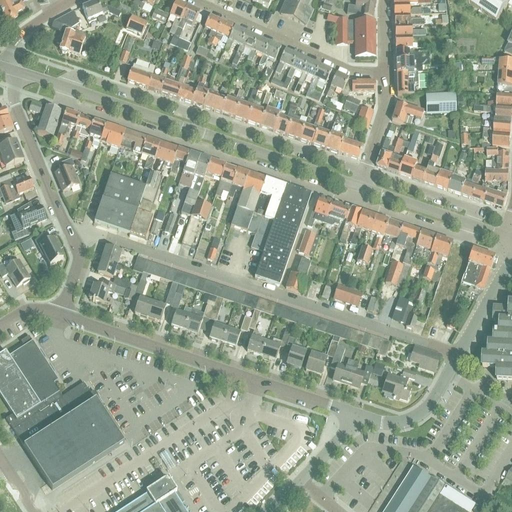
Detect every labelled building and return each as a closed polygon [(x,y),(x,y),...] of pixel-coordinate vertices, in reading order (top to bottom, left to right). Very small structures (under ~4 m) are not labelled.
[(0,0),(0,20),(4,19),(6,24),(17,19),(15,14),(24,10),(19,0),(8,0),(0,0)] [(151,9),(155,0),(134,0),(132,6),(142,11),(144,6),(151,9)] [(271,0),(252,0),(252,3),(260,6),(267,9),(271,0)] [(308,0),(286,0),(280,15),(287,18),(305,26),(311,13),(306,10),(310,2),(308,1),(308,0)] [(355,0),(355,7),(348,6),(347,15),(372,19),(374,10),(375,11),(376,0),(355,0)] [(463,0),(496,22),(507,5),(510,0),(463,0)] [(177,29),(186,7),(175,2),(169,17),(175,20),(172,28),(169,34),(174,36),(177,29)] [(97,3),(82,9),(88,23),(109,15),(105,7),(99,9),(97,3)] [(323,4),(321,11),(330,13),(332,7),(323,4)] [(119,6),(117,12),(131,18),(134,19),(135,15),(127,11),(128,9),(119,6)] [(429,16),(429,11),(421,12),(421,10),(411,10),(409,13),(409,12),(409,6),(393,7),(394,17),(409,17),(429,16)] [(199,13),(186,7),(177,29),(182,31),(187,22),(194,25),(195,23),(198,16),(199,13)] [(153,10),(150,18),(164,25),(167,16),(153,10)] [(73,13),(54,23),(65,27),(71,29),(79,24),(73,13)] [(211,46),(221,23),(209,17),(204,29),(211,32),(208,38),(210,39),(208,44),(211,46)] [(409,22),(409,17),(394,17),(394,27),(411,27),(424,26),(423,21),(411,21),(411,22),(409,22)] [(447,25),(446,17),(441,18),(441,22),(434,22),(435,26),(447,25)] [(131,19),(126,31),(141,37),(146,25),(131,19)] [(347,21),(336,21),(336,46),(336,47),(347,47),(347,43),(354,43),(354,60),(375,59),(374,23),(347,23),(347,21)] [(65,27),(54,23),(51,29),(63,33),(65,27)] [(221,23),(211,46),(215,48),(218,42),(220,43),(222,37),(229,40),(234,28),(221,23)] [(411,27),(394,27),(394,39),(411,38),(425,38),(425,33),(411,34),(411,27)] [(234,28),(229,40),(224,51),(229,53),(233,44),(239,47),(240,47),(246,34),(234,28)] [(59,37),(56,44),(61,46),(59,52),(60,52),(61,54),(64,56),(66,54),(67,55),(68,54),(79,58),(84,40),(86,36),(75,31),(73,37),(65,34),(63,38),(59,37)] [(239,47),(231,65),(236,67),(241,55),(248,58),(251,52),(257,39),(246,34),(240,47),(239,47)] [(120,63),(125,65),(134,40),(128,38),(123,52),(120,63)] [(411,38),(394,39),(395,50),(412,50),(411,38)] [(251,52),(248,58),(247,61),(252,63),(256,54),(263,57),(269,44),(257,39),(251,52)] [(263,57),(259,66),(263,68),(267,59),(275,62),(280,49),(269,44),(263,57)] [(205,59),(208,52),(198,48),(196,55),(205,59)] [(395,63),(429,62),(428,53),(413,54),(414,56),(408,56),(408,51),(395,52),(395,63)] [(296,57),(285,52),(275,74),(279,76),(283,67),(290,70),(291,70),(296,57)] [(284,85),(282,90),(286,92),(292,77),(299,80),(302,75),(308,62),(296,57),(291,70),(290,70),(284,85)] [(164,83),(160,94),(177,100),(182,86),(184,80),(190,63),(189,63),(190,60),(184,58),(180,69),(175,84),(174,87),(172,86),(174,80),(166,77),(164,83)] [(498,74),(499,74),(511,74),(511,62),(499,61),(498,74)] [(302,75),(299,80),(294,93),(298,95),(306,77),(313,80),(319,67),(308,62),(302,75)] [(395,63),(396,74),(417,74),(422,74),(422,67),(429,67),(429,62),(395,63)] [(194,65),(190,63),(184,80),(188,81),(191,75),(194,65)] [(147,89),(151,79),(153,73),(155,68),(150,67),(148,71),(133,66),(131,72),(127,83),(147,89)] [(331,72),(326,70),(319,67),(313,80),(305,98),(318,103),(321,97),(313,93),(318,82),(325,85),(331,72)] [(158,81),(151,79),(147,89),(160,94),(164,83),(168,72),(163,70),(161,76),(160,76),(158,81)] [(267,83),(272,72),(267,70),(262,81),(267,83)] [(417,74),(396,74),(396,86),(397,97),(413,96),(412,87),(417,86),(417,85),(417,74)] [(511,74),(499,74),(498,85),(511,85),(511,74)] [(336,75),(326,97),(330,99),(335,90),(341,93),(340,95),(346,98),(348,94),(352,83),(348,81),(348,80),(336,75)] [(196,90),(191,105),(203,109),(208,94),(202,92),(204,86),(203,86),(205,80),(201,78),(196,90)] [(272,80),(270,84),(282,90),(284,85),(272,80)] [(352,83),(348,94),(374,94),(375,83),(362,83),(352,83)] [(511,85),(498,85),(498,88),(497,95),(511,96),(511,85)] [(196,90),(182,86),(177,100),(191,105),(196,90)] [(221,115),(226,101),(225,101),(226,98),(219,95),(218,99),(216,98),(217,95),(208,92),(208,94),(203,109),(221,115)] [(247,107),(239,104),(234,119),(247,124),(252,109),(258,93),(253,92),(247,107)] [(275,92),(273,98),(284,102),(286,96),(275,92)] [(267,108),(271,96),(267,95),(263,107),(267,108)] [(425,116),(455,115),(454,95),(445,96),(442,96),(441,96),(437,96),(434,96),(425,96),(425,99),(425,116)] [(488,103),(487,108),(497,108),(511,109),(511,96),(497,95),(497,104),(488,103)] [(348,97),(343,109),(355,114),(360,102),(348,97)] [(226,100),(226,101),(221,115),(234,119),(239,104),(240,103),(234,102),(234,103),(226,100)] [(296,108),(296,109),(301,111),(305,102),(299,100),(296,108)] [(329,101),(326,108),(339,113),(342,106),(329,101)] [(52,139),(61,113),(45,107),(45,110),(41,109),(42,108),(31,104),(28,111),(39,115),(39,114),(43,115),(37,134),(52,139)] [(405,126),(408,118),(420,122),(423,114),(397,105),(391,122),(405,126)] [(260,112),(252,109),(247,124),(260,128),(265,112),(266,112),(266,111),(267,108),(263,107),(261,111),(260,110),(260,112)] [(491,121),(494,121),(511,122),(511,111),(511,109),(497,108),(487,108),(483,108),(474,108),(473,113),(491,114),(491,121)] [(0,121),(8,118),(5,109),(0,110),(0,121)] [(361,109),(359,116),(371,120),(373,113),(361,109)] [(265,112),(260,128),(273,133),(278,118),(279,115),(274,113),(266,111),(266,112),(265,112)] [(286,121),(278,118),(273,133),(286,137),(293,117),(294,113),(289,111),(287,118),(286,121)] [(304,127),(299,142),(312,146),(317,132),(323,114),(324,112),(319,111),(312,130),(304,127)] [(76,128),(80,117),(66,112),(55,145),(60,147),(64,136),(65,136),(69,126),(76,128)] [(359,116),(356,123),(368,127),(371,120),(359,116)] [(80,117),(76,128),(72,139),(77,140),(79,135),(87,137),(89,136),(94,122),(80,117)] [(293,117),(286,137),(299,142),(304,127),(305,124),(299,122),(300,119),(293,117)] [(8,118),(0,121),(0,135),(13,130),(8,118)] [(511,122),(494,121),(494,129),(490,129),(490,131),(483,130),(483,134),(493,135),(510,136),(511,122)] [(106,126),(94,122),(89,136),(89,137),(93,138),(93,141),(100,144),(106,126)] [(356,123),(354,130),(366,134),(368,127),(356,123)] [(325,134),(317,132),(312,146),(324,151),(333,126),(328,124),(325,134)] [(333,125),(333,126),(324,151),(337,155),(337,154),(342,142),(343,139),(335,137),(339,126),(333,125)] [(119,150),(120,148),(125,133),(106,126),(100,144),(119,150)] [(456,132),(448,132),(448,141),(456,141),(456,132)] [(125,133),(120,148),(133,152),(133,153),(141,156),(147,140),(125,133)] [(409,145),(407,152),(412,153),(414,147),(418,135),(413,133),(409,145)] [(483,134),(483,138),(483,139),(489,140),(489,141),(492,141),(492,147),(509,149),(510,136),(493,135),(483,134)] [(160,144),(147,140),(141,156),(147,158),(144,170),(151,172),(154,161),(160,144)] [(388,171),(395,149),(389,147),(391,142),(386,140),(376,168),(388,171)] [(395,149),(388,171),(400,176),(405,160),(404,160),(404,161),(396,158),(397,155),(399,155),(403,142),(398,140),(395,149)] [(0,158),(5,169),(23,162),(15,142),(0,147),(0,158)] [(342,142),(337,154),(357,161),(361,149),(342,142)] [(160,144),(154,161),(159,162),(156,173),(161,174),(163,167),(172,170),(178,151),(160,144)] [(430,164),(423,184),(436,188),(440,173),(433,170),(438,158),(439,158),(443,146),(436,144),(430,164)] [(497,150),(486,150),(486,158),(492,158),(492,161),(486,161),(486,172),(508,172),(509,154),(497,154),(497,150)] [(72,151),(70,157),(81,160),(83,154),(72,151)] [(172,170),(171,173),(176,175),(178,169),(184,171),(186,165),(190,155),(178,151),(172,170)] [(184,171),(178,187),(189,190),(194,178),(201,158),(190,155),(186,165),(184,171)] [(189,192),(181,214),(191,217),(196,204),(196,202),(199,195),(204,179),(206,174),(210,162),(201,158),(194,178),(198,179),(193,193),(189,192)] [(61,172),(55,174),(62,193),(78,187),(71,168),(74,167),(71,160),(58,165),(61,172)] [(417,165),(405,160),(400,176),(412,180),(416,168),(417,165)] [(225,167),(210,162),(206,174),(204,179),(211,181),(213,177),(221,180),(225,167)] [(422,171),(416,168),(412,180),(423,184),(430,164),(425,163),(422,171)] [(225,167),(221,180),(215,196),(220,198),(222,192),(229,194),(237,171),(236,171),(236,170),(232,169),(231,169),(225,167)] [(440,173),(436,188),(448,192),(453,176),(456,169),(451,167),(448,175),(440,173)] [(237,171),(229,194),(228,198),(232,199),(235,192),(242,194),(249,175),(237,171)] [(470,187),(465,186),(461,197),(472,200),(476,189),(481,174),(476,172),(470,187)] [(508,185),(508,172),(486,172),(485,172),(485,183),(485,184),(486,184),(508,185)] [(150,174),(145,188),(129,235),(145,240),(153,218),(150,217),(163,179),(150,174)] [(249,175),(242,194),(230,227),(247,233),(265,180),(249,175)] [(9,176),(0,179),(0,192),(5,206),(19,200),(18,196),(34,190),(33,187),(34,187),(31,182),(29,179),(13,186),(9,176)] [(102,200),(94,224),(129,236),(129,235),(145,188),(110,176),(104,193),(102,200)] [(453,176),(448,192),(461,197),(465,186),(466,183),(460,181),(461,178),(453,176)] [(286,187),(265,180),(247,233),(255,236),(250,250),(263,254),(286,187)] [(476,189),(472,200),(484,204),(484,203),(488,192),(489,190),(486,184),(485,184),(485,183),(482,183),(483,188),(482,191),(476,189)] [(255,275),(254,279),(279,287),(280,283),(298,231),(310,196),(286,187),(270,233),(263,254),(255,275)] [(497,196),(488,192),(484,203),(496,208),(501,210),(501,209),(503,210),(506,200),(508,192),(499,189),(497,196)] [(313,209),(307,227),(311,229),(314,222),(324,225),(331,203),(329,202),(319,198),(315,210),(313,209)] [(337,226),(339,222),(345,224),(350,209),(331,203),(324,225),(331,227),(333,226),(333,225),(337,226)] [(211,209),(196,204),(191,217),(206,223),(211,209)] [(23,229),(10,234),(13,243),(28,237),(25,229),(45,221),(40,208),(30,212),(28,206),(17,212),(19,216),(17,216),(23,229)] [(350,227),(356,229),(362,213),(350,209),(345,224),(339,240),(345,242),(350,227)] [(158,213),(155,221),(162,224),(164,216),(158,213)] [(362,213),(356,229),(350,245),(355,247),(361,230),(366,232),(371,216),(362,213)] [(168,215),(162,232),(170,235),(176,218),(168,215)] [(371,216),(366,232),(377,236),(376,239),(381,241),(382,238),(383,237),(388,222),(371,216)] [(156,236),(160,224),(154,222),(150,234),(156,236)] [(402,227),(388,222),(383,237),(393,240),(392,243),(390,244),(388,250),(393,252),(395,247),(402,227)] [(402,227),(395,247),(406,251),(402,264),(409,267),(411,260),(421,233),(402,227)] [(305,232),(297,254),(308,257),(312,259),(319,237),(305,232)] [(421,233),(411,260),(426,266),(436,238),(421,233)] [(56,247),(57,246),(53,240),(50,241),(47,235),(35,242),(43,257),(44,257),(49,267),(62,260),(56,247)] [(426,266),(422,280),(430,282),(433,272),(437,274),(438,269),(442,259),(446,260),(452,244),(436,238),(426,266)] [(378,252),(381,241),(376,239),(372,250),(378,252)] [(116,266),(120,253),(106,248),(101,261),(116,266)] [(367,267),(372,252),(362,248),(357,263),(367,267)] [(213,263),(216,252),(210,250),(206,261),(213,263)] [(485,284),(490,269),(491,268),(493,269),(497,259),(472,250),(463,276),(460,283),(483,291),(485,284)] [(141,275),(142,273),(146,262),(136,259),(132,272),(141,275)] [(112,279),(114,271),(119,273),(121,267),(116,266),(101,261),(97,274),(112,279)] [(310,264),(306,263),(300,261),(295,276),(305,279),(310,264)] [(30,280),(19,262),(5,270),(2,265),(0,266),(0,276),(2,279),(7,276),(8,277),(9,277),(16,288),(22,285),(23,287),(29,283),(28,281),(30,280)] [(142,273),(147,275),(148,275),(152,264),(146,262),(142,273)] [(392,263),(385,284),(401,290),(408,268),(409,267),(402,264),(401,266),(392,263)] [(152,264),(148,275),(154,277),(158,266),(152,264)] [(158,266),(154,277),(160,279),(164,268),(158,266)] [(164,268),(160,279),(166,281),(170,270),(164,268)] [(175,272),(170,270),(166,281),(172,283),(175,272)] [(40,276),(42,280),(43,280),(49,277),(46,272),(40,275),(40,276)] [(175,272),(172,283),(178,285),(182,274),(175,272)] [(141,275),(140,281),(135,295),(141,297),(146,283),(144,282),(147,275),(142,273),(141,275)] [(187,276),(182,274),(178,285),(184,287),(187,276)] [(295,276),(291,274),(285,289),(300,294),(305,279),(295,276)] [(193,278),(187,276),(184,287),(189,289),(193,278)] [(199,280),(193,278),(189,289),(195,291),(199,280)] [(114,279),(112,286),(134,294),(136,287),(114,279)] [(205,282),(199,280),(195,291),(201,293),(205,282)] [(205,282),(201,293),(207,295),(211,284),(205,282)] [(101,289),(93,286),(89,300),(103,304),(107,293),(112,294),(113,293),(124,297),(124,300),(131,302),(134,294),(112,286),(103,283),(101,289)] [(172,283),(169,291),(164,305),(171,307),(178,285),(172,283)] [(217,286),(211,284),(207,295),(209,296),(213,297),(217,286)] [(178,285),(171,307),(177,310),(184,287),(178,285)] [(213,297),(216,298),(218,299),(222,288),(217,286),(213,297)] [(218,299),(222,300),(224,301),(228,290),(222,288),(218,299)] [(327,301),(331,290),(330,290),(325,288),(321,299),(327,301)] [(337,288),(332,301),(345,305),(349,292),(337,288)] [(228,290),(224,301),(230,303),(234,292),(228,290)] [(421,304),(425,294),(418,291),(414,302),(421,304)] [(240,294),(234,292),(230,303),(236,305),(240,294)] [(349,292),(345,305),(357,309),(361,296),(349,292)] [(246,295),(240,294),(236,305),(242,307),(246,295)] [(252,297),(246,295),(242,307),(248,309),(252,297)] [(209,296),(206,305),(213,307),(216,298),(213,297),(209,296)] [(258,299),(252,297),(248,309),(254,310),(254,311),(258,299)] [(213,307),(208,320),(215,322),(222,300),(218,299),(216,298),(213,307)] [(371,298),(366,312),(372,314),(376,300),(371,298)] [(264,301),(258,299),(254,311),(260,313),(264,301)] [(147,319),(152,304),(139,300),(134,315),(147,319)] [(376,300),(372,314),(377,316),(382,302),(376,300)] [(264,301),(260,313),(266,315),(270,303),(264,301)] [(276,305),(270,303),(266,315),(272,317),(276,305)] [(483,357),(483,370),(498,370),(497,382),(511,383),(511,303),(509,303),(509,309),(495,308),(494,308),(494,309),(493,321),(500,322),(500,334),(495,333),(494,342),(494,345),(489,345),(489,347),(488,357),(483,357)] [(164,308),(152,304),(147,319),(160,323),(164,308)] [(208,320),(213,307),(206,305),(203,315),(202,318),(208,320)] [(276,305),(272,317),(278,319),(281,307),(276,305)] [(406,326),(409,317),(412,308),(404,305),(398,323),(406,326)] [(281,307),(278,319),(283,321),(287,309),(281,307)] [(184,308),(182,315),(175,312),(170,327),(184,331),(191,311),(184,308)] [(293,311),(287,309),(283,321),(289,322),(293,311)] [(251,320),(247,329),(254,331),(260,313),(254,311),(254,310),(251,320)] [(191,311),(184,331),(196,335),(201,321),(202,318),(203,315),(197,313),(191,311)] [(299,313),(293,311),(289,322),(295,324),(299,313)] [(305,315),(299,313),(295,324),(301,326),(305,315)] [(305,315),(301,326),(307,328),(311,317),(305,315)] [(452,330),(455,318),(449,316),(445,328),(452,330)] [(247,329),(251,320),(244,317),(240,331),(246,333),(247,329)] [(317,319),(311,317),(307,328),(313,330),(317,319)] [(409,317),(406,326),(405,328),(413,331),(416,320),(409,317)] [(323,321),(317,319),(313,330),(319,332),(323,321)] [(328,323),(323,321),(319,332),(325,334),(328,323)] [(328,323),(325,334),(331,336),(334,325),(328,323)] [(221,344),(226,329),(213,325),(208,339),(221,344)] [(334,325),(331,336),(333,337),(336,338),(340,327),(334,325)] [(423,325),(423,336),(440,336),(440,325),(423,325)] [(346,329),(340,327),(336,338),(339,339),(342,340),(346,329)] [(239,334),(226,329),(221,344),(235,348),(239,334)] [(346,329),(342,340),(348,342),(352,331),(346,329)] [(358,333),(352,331),(348,342),(354,344),(358,333)] [(260,357),(265,343),(259,341),(261,336),(253,333),(251,339),(246,352),(260,357)] [(265,343),(260,357),(275,362),(279,348),(285,350),(284,352),(285,352),(289,338),(290,335),(284,333),(281,342),(273,340),(271,345),(265,343)] [(358,333),(354,344),(360,346),(364,335),(358,333)] [(364,335),(360,346),(366,348),(370,337),(364,335)] [(28,337),(20,343),(24,348),(32,343),(28,337)] [(336,338),(333,337),(331,342),(330,342),(325,357),(332,359),(336,348),(339,339),(336,338)] [(370,337),(366,348),(372,350),(376,339),(370,337)] [(289,338),(285,352),(290,353),(286,365),(299,370),(306,349),(293,345),(295,340),(289,338)] [(382,341),(376,339),(372,350),(378,352),(382,341)] [(382,340),(382,341),(378,352),(377,355),(384,358),(389,343),(382,340)] [(5,353),(0,355),(0,396),(0,397),(8,408),(12,416),(19,426),(46,408),(62,398),(59,393),(53,385),(57,382),(50,371),(47,366),(43,359),(32,343),(24,348),(9,358),(5,353)] [(359,346),(357,353),(363,355),(365,348),(359,346)] [(435,371),(440,356),(414,347),(409,362),(419,365),(418,368),(426,371),(427,368),(435,371)] [(336,371),(332,381),(345,385),(353,363),(348,361),(345,369),(337,367),(343,351),(336,348),(332,359),(329,368),(336,371)] [(320,376),(325,360),(311,355),(305,372),(320,376)] [(353,363),(345,385),(359,389),(360,385),(366,387),(372,369),(365,367),(363,375),(356,373),(358,366),(357,364),(353,363)] [(371,375),(380,378),(384,367),(375,364),(371,375)] [(387,375),(382,391),(385,392),(382,398),(392,401),(393,399),(394,400),(395,399),(400,400),(406,402),(409,393),(404,391),(408,379),(414,381),(416,374),(403,370),(401,377),(400,376),(399,379),(387,375)] [(12,416),(5,420),(17,438),(47,485),(52,491),(123,445),(100,409),(102,408),(100,405),(97,401),(95,402),(83,384),(62,398),(46,408),(19,426),(12,416)] [(170,472),(178,467),(167,450),(159,455),(170,472)] [(386,511),(412,511),(433,480),(414,468),(386,511)] [(147,495),(120,511),(184,511),(178,501),(174,495),(176,493),(173,488),(167,479),(146,494),(147,495)] [(511,491),(511,484),(505,479),(501,485),(511,491)] [(433,480),(412,511),(433,511),(448,490),(433,480)] [(472,511),(475,507),(448,490),(433,511),(472,511)]
